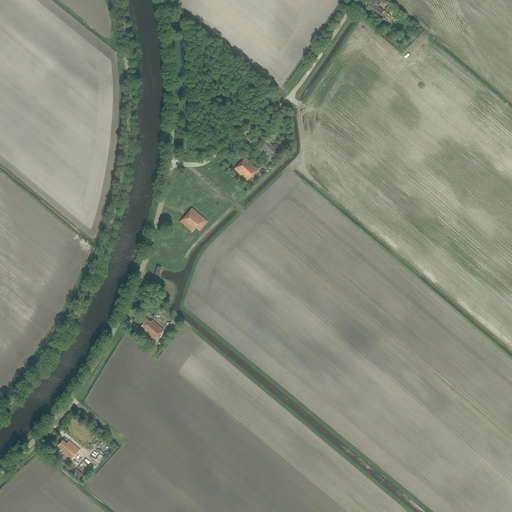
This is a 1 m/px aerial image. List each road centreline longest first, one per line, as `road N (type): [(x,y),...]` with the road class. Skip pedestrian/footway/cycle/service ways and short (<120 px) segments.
road 1 (track): [(118,0),(129,82),(114,213),(84,296),(0,417)]
road 2 (unclassified): [(0,472),(97,358),(144,260),(170,161)]
road 3 (unclassified): [(170,161),(211,160),(284,98),(358,0)]
road 4 (unclassified): [(170,161),(173,81),(163,0)]
